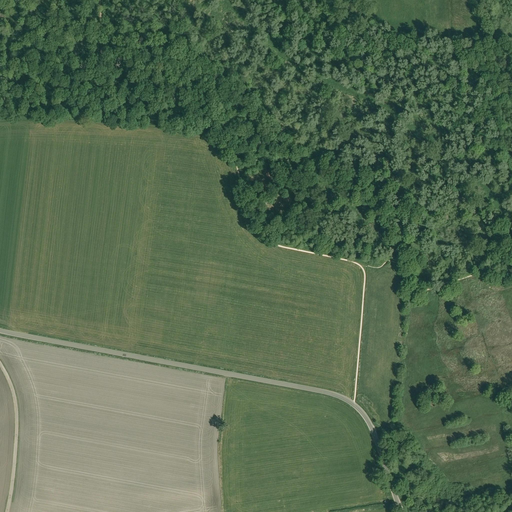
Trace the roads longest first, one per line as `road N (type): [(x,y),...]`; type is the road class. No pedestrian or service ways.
road 1 (unclassified): [(400,511),(365,416),(338,396),(0,331)]
road 2 (track): [(0,364),(16,424),(7,511)]
